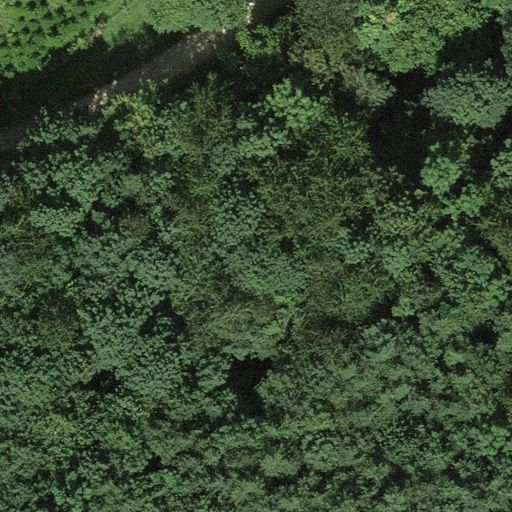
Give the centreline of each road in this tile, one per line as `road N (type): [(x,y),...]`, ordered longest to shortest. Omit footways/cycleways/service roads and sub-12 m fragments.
road 1 (track): [(255,0),(511,43)]
road 2 (track): [(196,0),(79,107),(0,147)]
